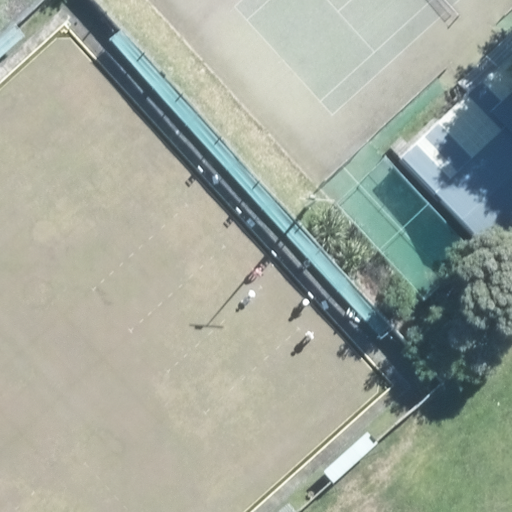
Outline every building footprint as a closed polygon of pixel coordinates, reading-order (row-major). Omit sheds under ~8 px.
[(0,53),(18,38),(8,27),(0,34),(0,53)] [(374,333),(384,324),(119,34),(111,41),(374,333)] [(511,43),(474,80),(398,153),(431,189),(429,190),(485,251),(511,225),(511,43)] [(330,482),(376,441),(364,429),(318,470),(330,482)] [(292,511),(294,511),(283,499),(269,511),(292,511)]
